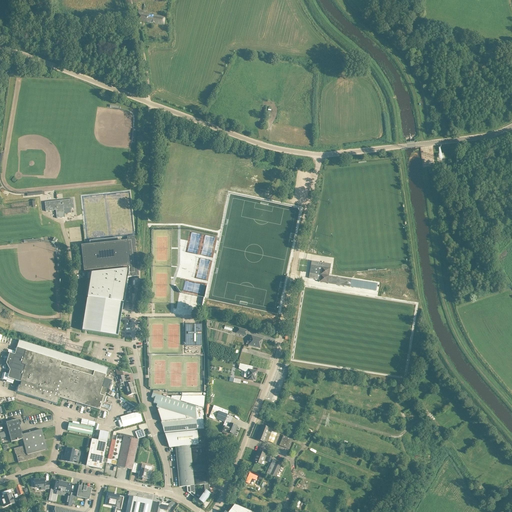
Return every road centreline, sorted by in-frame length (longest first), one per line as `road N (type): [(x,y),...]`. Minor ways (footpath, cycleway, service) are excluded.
road 1 (unclassified): [(213,511),(277,356),(320,157)]
road 2 (unclassified): [(320,157),(511,127)]
road 3 (unclassified): [(320,157),(150,103)]
road 4 (unclassified): [(0,49),(150,103)]
road 5 (unclassified): [(168,494),(133,346)]
